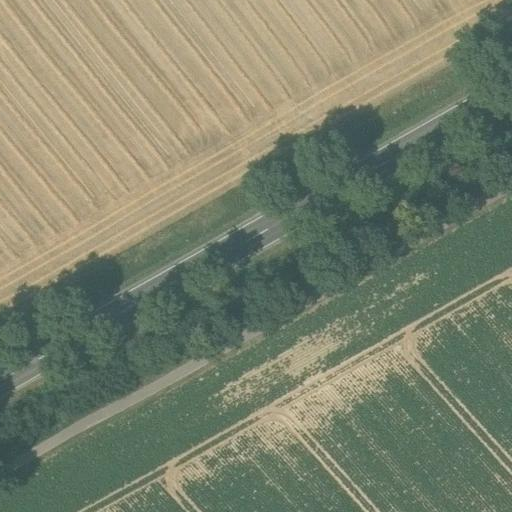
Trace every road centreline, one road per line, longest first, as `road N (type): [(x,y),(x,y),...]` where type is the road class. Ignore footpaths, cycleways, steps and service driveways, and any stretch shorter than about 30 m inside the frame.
road 1 (secondary): [(511,92),(0,383)]
road 2 (track): [(0,330),(511,40)]
